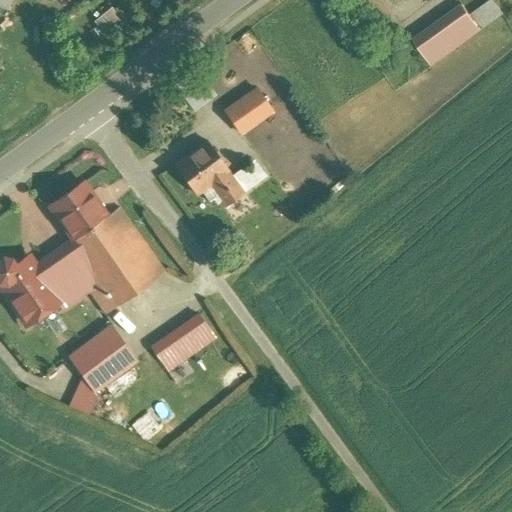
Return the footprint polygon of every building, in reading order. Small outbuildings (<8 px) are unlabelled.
[(0,0),(0,6),(9,10),(12,0),(0,0)] [(466,0),(419,33),(437,58),(485,25),(466,0)] [(116,7),(94,17),(103,37),(124,27),(116,7)] [(182,95),(196,111),(216,94),(202,78),(182,95)] [(239,135),(274,112),(257,85),(222,109),(239,135)] [(204,136),(170,163),(193,192),(207,181),(227,206),(247,190),(235,175),(204,136)] [(235,175),(247,190),(264,176),(252,162),(235,175)] [(0,291),(25,327),(59,303),(63,308),(89,290),(107,314),(164,274),(117,209),(108,215),(83,180),(48,205),(71,236),(36,261),(30,253),(15,264),(11,258),(3,256),(0,257),(0,291)] [(203,310),(156,339),(168,357),(214,329),(203,310)] [(137,362),(110,326),(67,357),(94,394),(137,362)]
